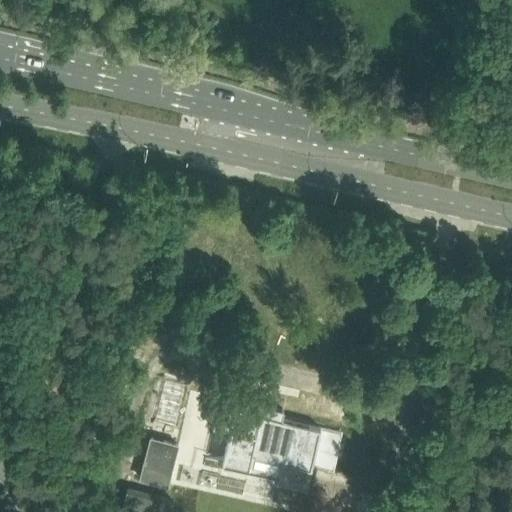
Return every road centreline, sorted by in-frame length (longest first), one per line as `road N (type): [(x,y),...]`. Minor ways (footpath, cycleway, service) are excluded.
road 1 (secondary): [(219,150),(511,220)]
road 2 (secondary): [(511,175),(231,108)]
road 3 (secondary): [(231,108),(0,57)]
road 4 (secondary): [(0,106),(219,150)]
